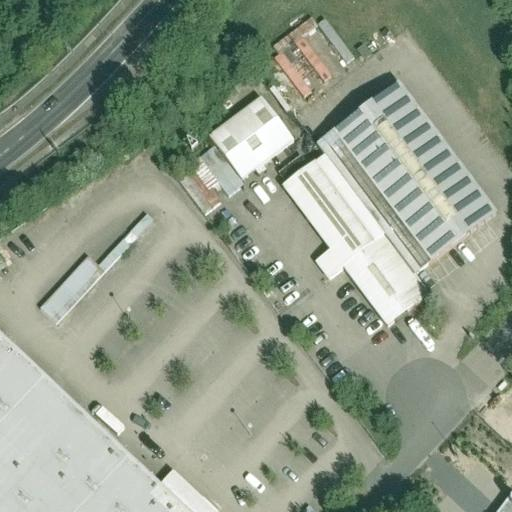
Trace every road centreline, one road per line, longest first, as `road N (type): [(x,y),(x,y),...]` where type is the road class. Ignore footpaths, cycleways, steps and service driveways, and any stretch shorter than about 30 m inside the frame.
road 1 (tertiary): [(0,155),(87,83),(164,0)]
road 2 (residential): [(444,416),(436,438),(366,511)]
